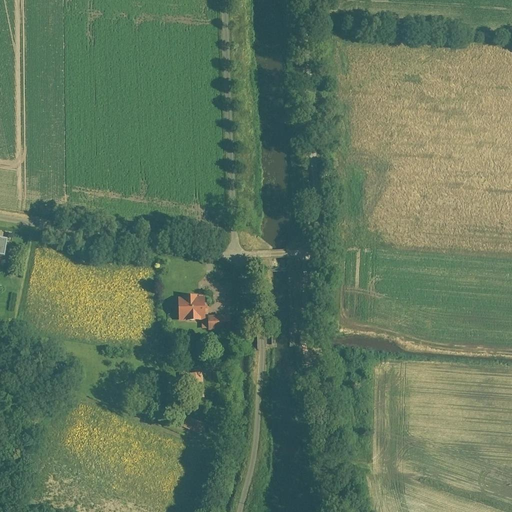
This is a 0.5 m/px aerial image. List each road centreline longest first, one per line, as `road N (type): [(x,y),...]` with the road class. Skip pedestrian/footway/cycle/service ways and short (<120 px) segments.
road 1 (residential): [(240,511),(261,428),(262,331),(233,259)]
road 2 (unclassified): [(233,259),(222,0)]
road 3 (unclassified): [(304,0),(316,223),(304,253)]
road 4 (residential): [(0,218),(233,259)]
road 5 (unclassified): [(304,253),(333,458)]
